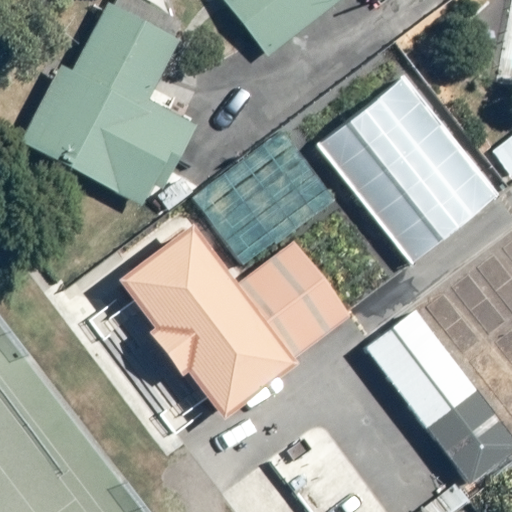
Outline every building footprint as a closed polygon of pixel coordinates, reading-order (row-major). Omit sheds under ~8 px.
[(217,0),(262,57),(336,0),(217,0)] [(14,142),(136,205),(146,185),(159,192),(193,126),(145,101),(177,41),(102,3),(67,71),(54,64),(14,142)] [(398,77),(312,147),(408,267),(495,197),(398,77)] [(201,214),(243,269),(286,236),(333,199),(278,128),(188,198),(201,214)] [(511,173),(511,133),(488,153),(508,177),(511,173)] [(226,289),(180,227),(105,283),(208,421),(345,319),(288,243),(226,289)] [(511,446),(409,313),(359,351),(464,486),(511,449),(511,446)] [(385,511),(319,422),(222,493),(235,511),(451,511),(453,511),(437,490),(406,511),(385,511)]
